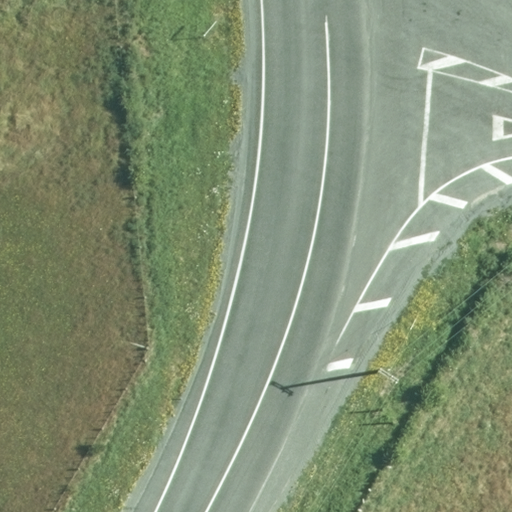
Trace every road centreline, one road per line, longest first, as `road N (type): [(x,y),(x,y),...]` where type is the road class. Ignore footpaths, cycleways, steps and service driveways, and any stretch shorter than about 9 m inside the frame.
road 1 (unclassified): [(315,35),(296,253),(271,354),(202,511)]
road 2 (unclassified): [(511,67),(457,49),(315,35)]
